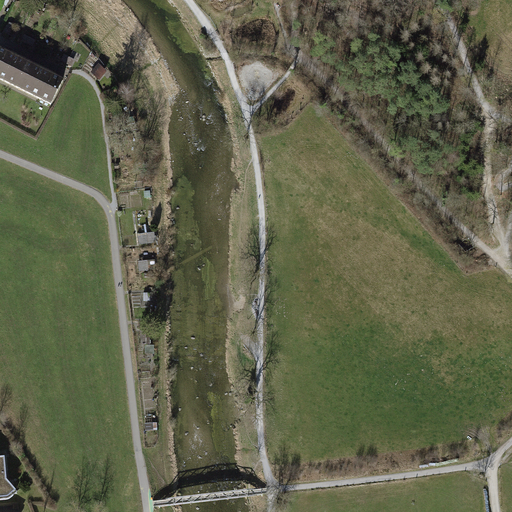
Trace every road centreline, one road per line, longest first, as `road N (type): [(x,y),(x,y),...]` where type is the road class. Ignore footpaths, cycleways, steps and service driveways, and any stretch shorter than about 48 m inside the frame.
road 1 (track): [(245,112),(262,213),(262,452),(272,490)]
road 2 (track): [(300,55),(511,272)]
road 3 (track): [(490,464),(272,490)]
road 4 (track): [(188,0),(228,61),(245,112)]
